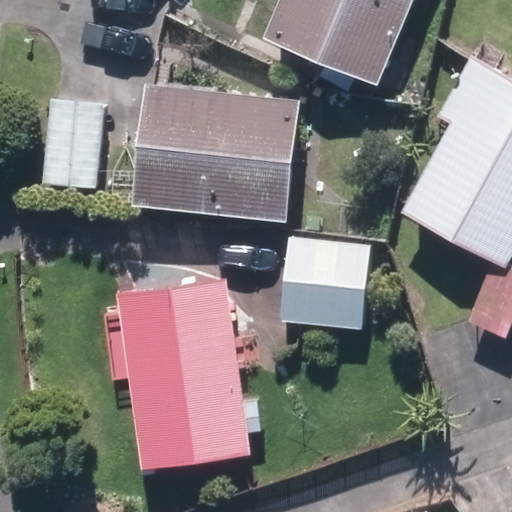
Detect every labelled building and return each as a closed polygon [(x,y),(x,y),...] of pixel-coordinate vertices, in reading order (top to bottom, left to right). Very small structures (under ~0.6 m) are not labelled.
[(275,0),(258,42),(374,88),(410,0),(275,0)] [(398,214),(501,271),(511,250),(511,83),(467,59),(434,119),(446,125),(398,214)] [(128,208),(281,224),(294,103),(141,87),(128,208)] [(41,185),(92,188),(99,106),(48,102),(41,185)] [(276,322),(358,332),(368,248),(285,239),(276,322)] [(112,295),(136,473),(245,459),(222,282),(112,295)] [(265,424),(244,426),(247,453),(268,450),(265,424)]
